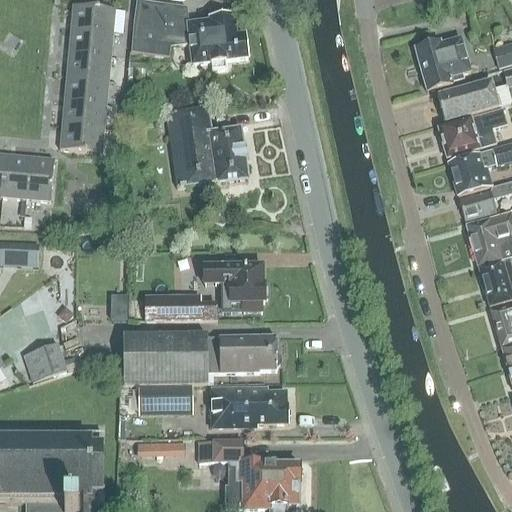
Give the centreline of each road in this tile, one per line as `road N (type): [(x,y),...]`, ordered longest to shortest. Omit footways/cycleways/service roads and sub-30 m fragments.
road 1 (tertiary): [(413,511),(336,284),(269,0)]
road 2 (residential): [(511,502),(488,461),(449,353),(361,0)]
